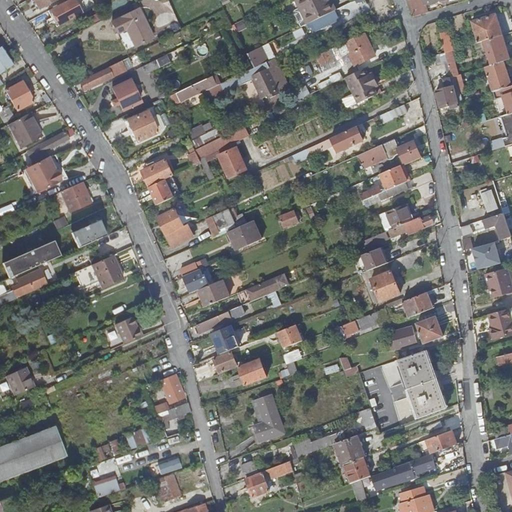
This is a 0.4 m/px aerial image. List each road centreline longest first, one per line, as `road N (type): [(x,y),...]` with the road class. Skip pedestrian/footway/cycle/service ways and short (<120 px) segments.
road 1 (residential): [(0,4),(97,145),(153,258),(219,511)]
road 2 (residential): [(408,23),(459,282),(477,469)]
